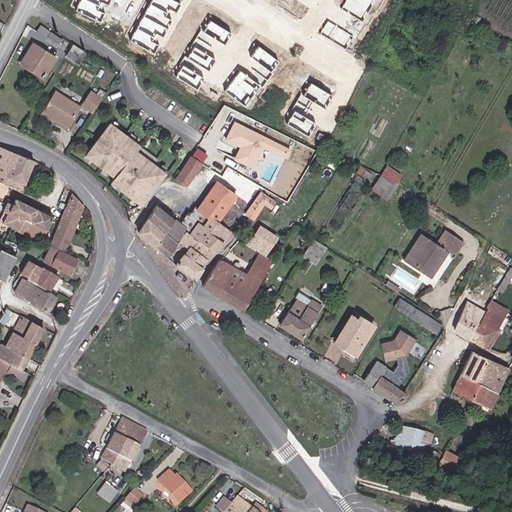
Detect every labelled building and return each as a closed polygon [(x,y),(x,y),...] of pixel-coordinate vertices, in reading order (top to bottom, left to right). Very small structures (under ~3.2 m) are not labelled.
[(55,50),(60,43),(38,28),(32,36),(55,50)] [(28,73),(41,81),(53,63),(32,49),(18,70),(27,75),(28,73)] [(64,60),(74,67),(81,57),(70,50),(64,60)] [(64,136),(78,114),(52,96),(37,119),(64,136)] [(80,110),(91,117),(99,105),(89,98),(80,110)] [(227,140),(241,145),(235,159),(256,167),(264,146),(289,156),(294,144),(234,121),(227,140)] [(134,155),(137,150),(106,130),(86,162),(117,182),(113,187),(145,207),(165,176),(134,155)] [(0,178),(12,182),(25,150),(0,141),(0,178)] [(12,182),(26,188),(39,156),(25,150),(12,182)] [(201,165),(203,166),(209,157),(197,150),(191,159),(201,165)] [(283,165),(286,157),(270,150),(266,158),(283,165)] [(176,181),(186,187),(201,165),(191,159),(190,158),(176,181)] [(388,163),(372,189),(388,199),(405,174),(388,163)] [(0,190),(7,194),(12,182),(0,178),(0,190)] [(186,249),(195,256),(217,227),(221,229),(240,200),(216,184),(195,218),(190,215),(179,228),(186,234),(192,240),(186,249)] [(57,237),(71,244),(91,201),(79,187),(57,237)] [(274,209),(279,200),(260,189),(245,214),(255,220),(265,204),(274,209)] [(31,215),(36,217),(41,205),(19,196),(17,202),(13,200),(9,211),(15,213),(9,230),(17,233),(21,224),(27,227),(31,215)] [(36,217),(50,223),(56,210),(41,205),(36,217)] [(155,251),(174,223),(156,208),(138,236),(155,251)] [(27,227),(44,235),(50,223),(36,217),(31,215),(27,227)] [(155,251),(166,262),(186,234),(179,228),(174,223),(155,251)] [(40,243),(44,235),(27,227),(21,224),(17,233),(40,243)] [(195,256),(210,267),(233,237),(221,229),(217,227),(195,256)] [(436,255),(443,260),(451,246),(432,233),(423,247),(415,242),(399,269),(419,282),(436,255)] [(391,264),(399,269),(415,242),(408,238),(391,264)] [(1,295),(7,276),(18,250),(4,243),(0,254),(0,294),(1,295)] [(58,259),(74,268),(82,255),(64,245),(58,259)] [(298,262),(310,270),(322,253),(309,245),(298,262)] [(195,286),(210,267),(195,256),(186,249),(173,268),(195,286)] [(29,272),(53,286),(62,271),(38,257),(37,259),(31,256),(26,267),(30,270),(29,272)] [(226,309),(241,318),(264,278),(250,269),(243,280),(226,309)] [(202,292),(226,309),(243,280),(241,279),(239,281),(233,277),(230,281),(216,271),(202,292)] [(21,287),(53,305),(61,291),(53,286),(29,272),(21,287)] [(439,329),(397,303),(391,314),(432,340),(439,329)] [(482,351),(495,330),(505,314),(489,304),(482,315),(466,343),(482,352),(482,351)] [(278,332),(300,346),(319,314),(308,308),(305,313),(294,307),(278,332)] [(451,334),(466,343),(482,315),(468,307),(451,334)] [(41,335),(48,322),(25,310),(18,323),(41,335)] [(10,339),(32,352),(41,335),(18,323),(10,339)] [(334,349),(354,362),(373,331),(359,323),(356,327),(350,323),(334,349)] [(482,351),(487,353),(499,333),(495,330),(482,351)] [(404,361),(413,344),(398,336),(392,347),(378,351),(384,368),(404,361)] [(26,364),(32,352),(10,339),(7,337),(0,349),(6,352),(26,364)] [(492,357),(504,360),(507,354),(497,348),(492,357)] [(31,366),(26,364),(6,352),(0,362),(0,365),(3,367),(2,370),(8,374),(12,366),(27,373),(31,366)] [(460,378),(475,386),(487,363),(471,356),(460,378)] [(475,386),(496,397),(507,372),(487,363),(475,386)] [(371,396),(379,384),(385,374),(376,369),(362,390),(371,396)] [(452,395),(488,412),(496,397),(475,386),(460,378),(452,395)] [(405,400),(379,384),(371,396),(397,411),(405,400)] [(131,451),(139,435),(116,424),(107,442),(103,439),(100,446),(104,448),(97,463),(106,468),(109,469),(121,446),(131,451)] [(392,455),(424,464),(430,439),(398,431),(392,455)] [(109,469),(120,474),(131,451),(121,446),(109,469)] [(436,472),(453,481),(459,468),(444,460),(436,472)] [(159,481),(181,503),(195,489),(179,473),(174,477),(168,472),(159,481)] [(108,508),(119,496),(106,485),(96,497),(108,508)] [(124,502),(134,511),(144,501),(133,491),(124,502)] [(234,497),(221,511),(260,511),(252,504),(248,509),(234,497)] [(215,511),(220,511),(226,505),(220,500),(212,509),(215,511)]
